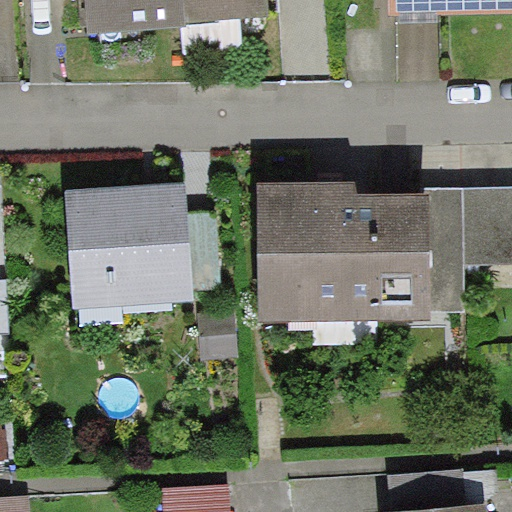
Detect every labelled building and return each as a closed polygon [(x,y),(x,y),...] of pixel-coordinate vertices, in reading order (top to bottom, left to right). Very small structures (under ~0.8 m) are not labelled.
[(92,0),(95,45),(186,40),(185,30),(183,0),(92,0)] [(183,0),(185,30),(273,24),(271,0),(183,0)] [(511,0),(387,0),(389,29),(511,25),(511,0)] [(425,211),(430,322),(470,321),(468,272),(511,269),(511,198),(425,202),(425,211)] [(177,199),(66,204),(72,319),(183,313),(182,298),(178,225),(177,199)] [(361,199),(260,203),(265,329),(430,322),(425,211),(362,213),(361,199)] [(178,225),(182,298),(222,296),(218,224),(178,225)] [(14,287),(0,287),(0,342),(16,342),(14,287)] [(232,319),(193,322),(196,367),(236,364),(232,319)] [(464,511),(461,481),(387,488),(389,511),(464,511)]
